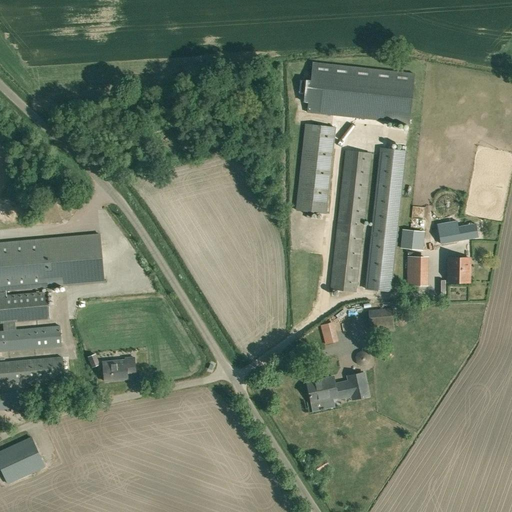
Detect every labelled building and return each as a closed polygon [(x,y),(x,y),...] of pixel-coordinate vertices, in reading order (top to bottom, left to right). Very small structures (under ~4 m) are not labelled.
[(311,81),(306,80),(306,81),(300,80),(299,94),(305,94),(304,102),(308,102),(307,112),(409,123),(414,74),(313,63),(311,81)] [(335,127),(306,124),(296,210),(325,213),(335,127)] [(408,151),(383,148),(366,289),(391,291),(408,151)] [(357,292),(373,154),(348,151),(332,289),(357,292)] [(437,224),(438,230),(441,245),(478,238),(476,223),(459,226),(457,220),(437,224)] [(423,250),(425,232),(402,230),(400,248),(423,250)] [(15,322),(48,319),(46,293),(6,296),(5,290),(102,282),(101,281),(103,281),(99,234),(97,234),(97,233),(43,237),(43,239),(0,242),(0,322),(3,323),(4,331),(0,331),(0,350),(36,348),(36,349),(61,347),(59,326),(34,328),(34,329),(15,330),(15,322)] [(409,286),(425,286),(426,258),(409,257),(409,286)] [(471,259),(450,259),(449,283),(471,283),(471,259)] [(395,332),(393,309),(369,311),(371,334),(395,332)] [(325,325),(329,344),(341,342),(338,322),(325,325)] [(96,354),(87,357),(91,367),(100,363),(96,354)] [(0,383),(40,381),(62,379),(60,357),(38,359),(0,362),(0,383)] [(127,373),(136,373),(135,358),(126,358),(126,363),(103,365),(105,381),(128,379),(127,373)] [(311,402),(338,397),(338,399),(352,396),(353,400),(369,397),(364,373),(348,376),(349,380),(335,383),(334,377),(307,383),(311,402)] [(23,391),(0,394),(0,418),(26,415),(23,391)] [(45,467),(31,437),(0,451),(0,466),(8,484),(45,467)] [(331,461),(320,467),(322,472),(334,466),(331,461)]
